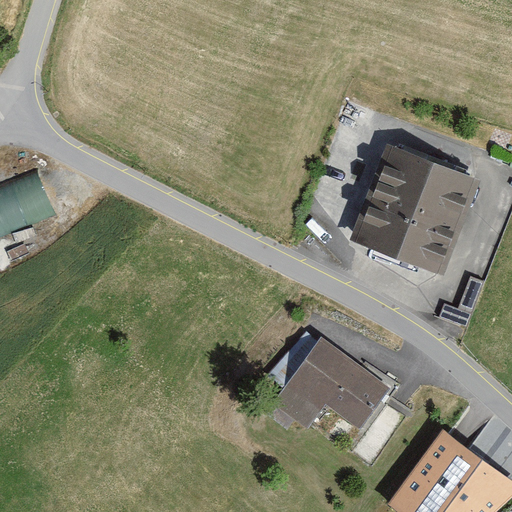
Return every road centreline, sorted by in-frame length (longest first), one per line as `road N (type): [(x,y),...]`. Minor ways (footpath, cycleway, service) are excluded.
road 1 (residential): [(10,120),(385,318),(511,415)]
road 2 (residential): [(42,0),(10,120)]
